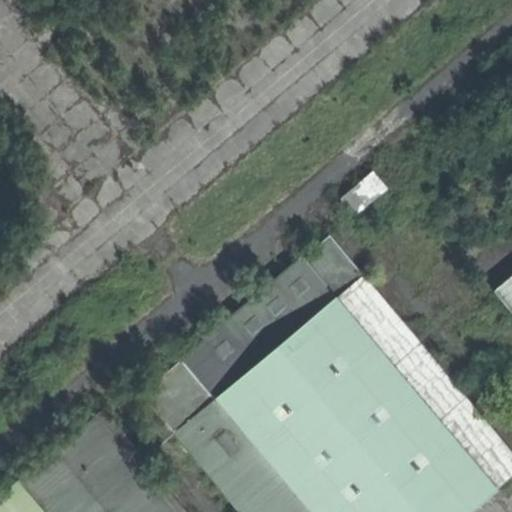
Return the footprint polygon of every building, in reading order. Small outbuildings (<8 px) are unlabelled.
[(182,359),(216,399),(336,298),(364,275),(330,234),(182,359)] [(336,298),(497,489),(511,476),(511,449),(364,275),(336,298)] [(511,275),(495,290),(511,309),(511,275)] [(310,511),(470,511),(497,489),(336,298),(216,399),(310,511)] [(216,399),(182,359),(141,393),(175,434),(216,399)] [(240,511),(310,511),(216,399),(175,434),(240,511)] [(190,511),(104,408),(19,479),(46,511),(190,511)] [(0,511),(46,511),(19,479),(0,494),(0,511)]
